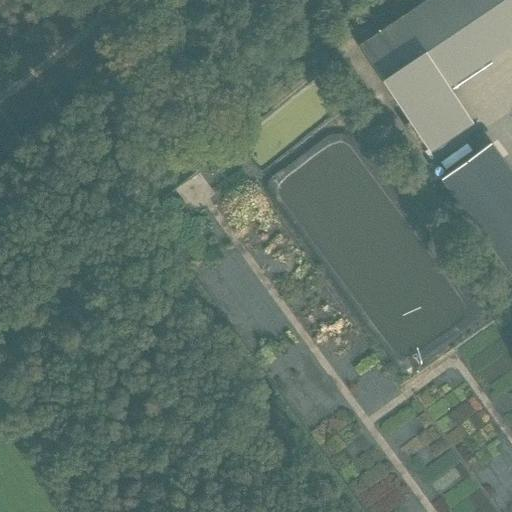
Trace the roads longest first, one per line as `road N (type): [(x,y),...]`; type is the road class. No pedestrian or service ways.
road 1 (track): [(142,0),(169,36),(163,111),(146,170),(106,233),(0,322)]
road 2 (track): [(111,0),(218,138)]
road 3 (track): [(0,99),(92,23),(106,0)]
